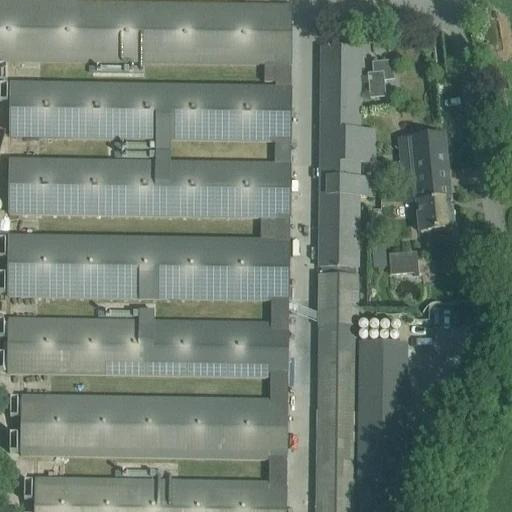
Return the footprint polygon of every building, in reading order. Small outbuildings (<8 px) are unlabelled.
[(0,6),(0,62),(265,65),(265,83),(276,83),(276,90),(292,91),(293,9),(0,6)] [(320,131),(319,270),(322,270),(357,270),(359,270),(360,198),(375,198),(375,179),(360,179),(360,164),(375,164),(376,131),(361,131),(361,49),(322,48),(320,131)] [(390,97),(388,82),(397,80),(395,60),(370,63),(374,99),(390,97)] [(12,86),(10,139),(51,140),(259,143),(276,143),(275,167),(291,168),(292,91),(276,90),(52,87),(12,86)] [(421,235),(434,234),(453,232),(444,138),(412,141),(421,235)] [(10,162),(8,217),(50,216),(262,220),(261,244),(290,244),(291,168),(275,167),(259,167),(51,164),(10,162)] [(8,239),(7,299),(50,299),(272,302),(271,322),(290,322),(290,303),(290,244),(261,244),(50,240),(8,239)] [(417,253),(390,255),(391,275),(415,274),(416,278),(419,277),(419,273),(417,253)] [(316,511),(354,511),(355,484),(359,346),(359,277),(357,277),(357,270),(322,270),(322,278),(319,277),(317,446),(316,511)] [(8,319),(8,375),(271,379),(270,403),(288,403),(288,380),(290,380),(290,322),(271,322),(8,319)] [(355,484),(354,511),(382,511),(383,485),(406,485),(406,450),(407,347),(359,346),(355,484)] [(22,398),(21,460),(270,464),(269,485),(287,485),(288,403),(270,403),(22,398)] [(37,481),(36,511),(286,511),(287,485),(269,485),(37,481)]
